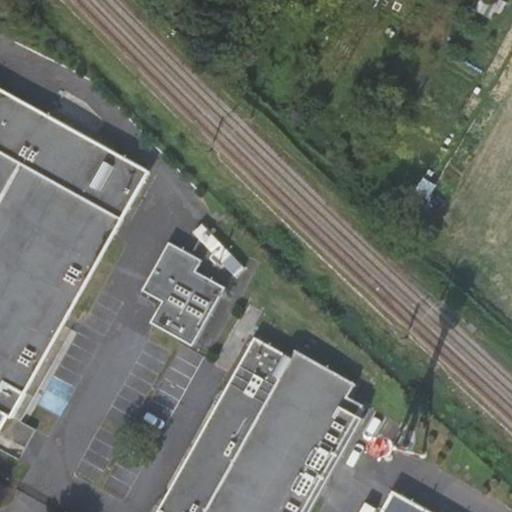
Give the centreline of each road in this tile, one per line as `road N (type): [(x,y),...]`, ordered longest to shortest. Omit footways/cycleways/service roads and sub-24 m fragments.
road 1 (unclassified): [(101,297),(110,340),(26,511)]
road 2 (unknown): [(142,511),(163,457),(242,333)]
road 3 (unknown): [(349,511),(368,487),(393,476),(445,489),(485,511)]
